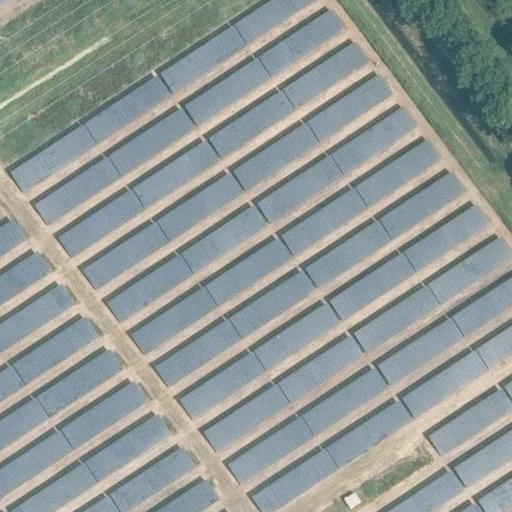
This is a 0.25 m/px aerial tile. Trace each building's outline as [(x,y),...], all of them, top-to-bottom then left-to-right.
[(422,192),(435,213),(460,197),(427,145),(405,159),(416,177),(435,165),(443,178),(422,192)] [(457,218),(471,237),(487,226),(473,207),(457,218)] [(0,228),(0,257),(24,242),(11,222),(0,228)] [(493,269),(509,262),(499,240),(483,247),(493,269)] [(511,314),(511,327),(400,399),(412,418),(511,354),(511,279),(467,307),(481,329),(510,311),(511,314)] [(511,511),(511,383),(425,435),(438,456),(475,434),(470,424),(478,419),(483,418),(487,423),(498,416),(500,398),(497,398),(511,394),(511,492),(507,485),(478,503),(483,511),(505,511),(511,508),(511,511)] [(130,385),(120,393),(135,413),(141,408),(151,420),(139,429),(152,446),(168,433),(130,385)] [(181,449),(167,458),(178,476),(192,467),(181,449)] [(250,500),(258,511),(268,511),(300,491),(289,474),(250,500)] [(447,475),(421,492),(424,498),(435,491),(440,500),(446,496),(450,501),(460,494),(447,475)] [(214,511),(224,511),(208,482),(175,500),(181,511),(202,511),(212,507),(214,511)] [(350,511),(361,504),(355,495),(345,503),(350,511)]
